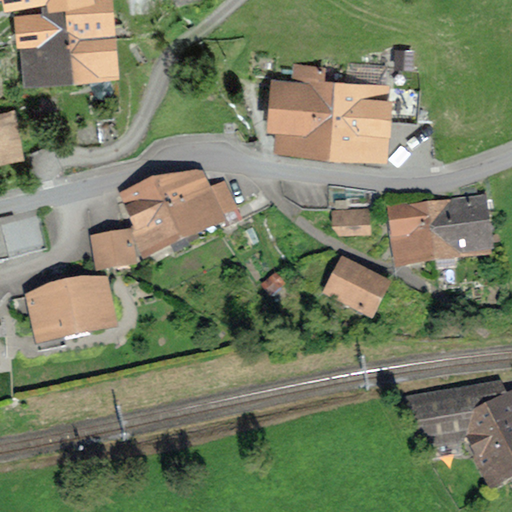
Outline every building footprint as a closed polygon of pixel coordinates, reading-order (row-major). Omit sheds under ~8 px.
[(120,76),(114,0),(70,0),(69,1),(75,79),(120,76)] [(75,79),(69,1),(61,2),(50,3),(42,4),(43,12),(16,14),(18,44),(21,44),(25,83),(75,79)] [(275,150),(332,154),(338,78),(326,77),(327,65),(295,63),(293,79),(272,77),(268,127),(277,128),(275,150)] [(350,79),(338,78),(332,154),(388,158),(391,110),(397,111),(399,77),(350,74),(350,79)] [(17,107),(0,110),(0,160),(27,155),(17,107)] [(118,139),(115,112),(99,114),(102,141),(118,139)] [(227,221),(223,214),(238,208),(225,180),(211,186),(203,168),(165,172),(159,175),(188,239),(227,221)] [(144,259),(188,239),(159,175),(119,194),(135,229),(133,230),(131,231),(133,235),(144,259)] [(494,254),(486,193),(429,201),(438,262),(494,254)] [(396,268),(438,262),(429,201),(388,206),(396,268)] [(369,208),(330,212),(332,228),(341,237),(372,234),(369,208)] [(133,230),(132,227),(90,233),(95,269),(137,264),(133,235),(131,231),(133,230)] [(373,318),(391,279),(339,255),(321,294),(373,318)] [(271,296),(287,283),(277,270),(260,284),(271,296)] [(40,338),(113,323),(104,280),(81,278),(52,284),(31,294),(40,338)] [(511,398),(504,402),(496,386),(402,402),(423,445),(469,437),(477,434),(486,453),(479,456),(491,481),(511,470),(511,398)]
